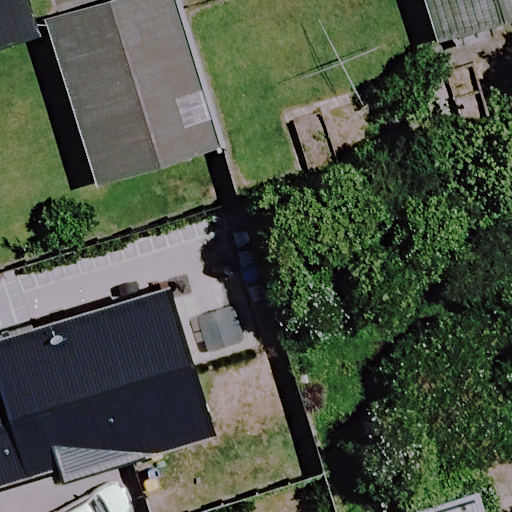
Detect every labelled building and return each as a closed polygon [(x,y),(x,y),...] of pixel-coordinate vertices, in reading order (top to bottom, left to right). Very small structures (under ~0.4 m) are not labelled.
[(0,0),(0,46),(25,39),(13,0),(0,0)] [(210,148),(164,0),(104,0),(35,22),(86,187),(210,148)] [(511,16),(511,0),(411,0),(425,44),(511,16)] [(282,439),(249,353),(199,372),(233,459),(282,439)] [(466,511),(461,495),(404,511),(466,511)]
